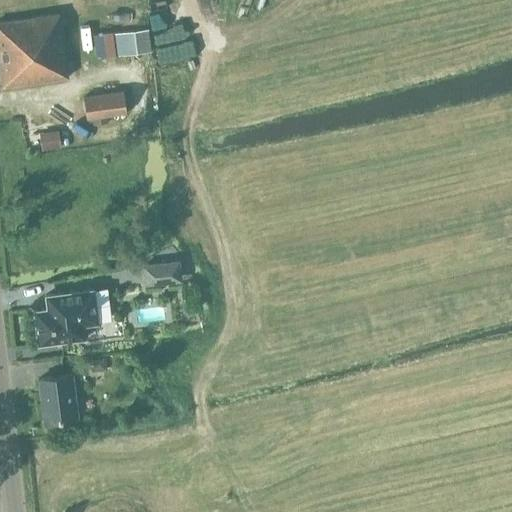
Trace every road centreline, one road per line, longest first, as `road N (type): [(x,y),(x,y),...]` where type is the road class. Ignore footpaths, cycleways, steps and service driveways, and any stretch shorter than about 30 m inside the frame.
road 1 (track): [(191,0),(205,73),(183,145),(235,290),(200,393),(201,433),(110,511)]
road 2 (tertiary): [(14,511),(0,389)]
